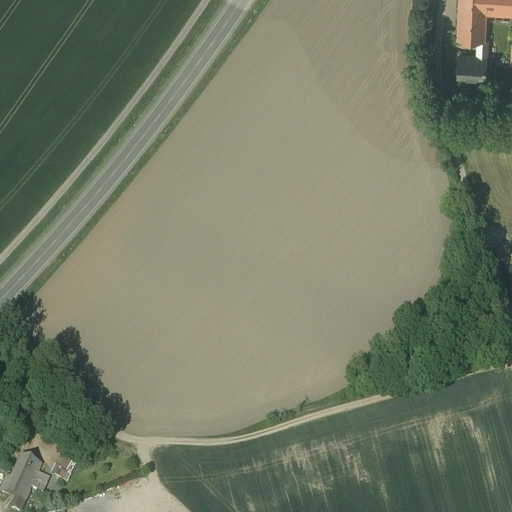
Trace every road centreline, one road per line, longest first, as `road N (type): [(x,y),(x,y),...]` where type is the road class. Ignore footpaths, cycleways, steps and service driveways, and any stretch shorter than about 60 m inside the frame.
road 1 (track): [(511,359),(218,444),(177,445),(115,435),(0,323)]
road 2 (secondary): [(243,0),(123,162),(0,301)]
road 3 (unclassified): [(443,0),(446,114),(511,336)]
road 4 (unclassified): [(0,259),(117,127),(208,0)]
